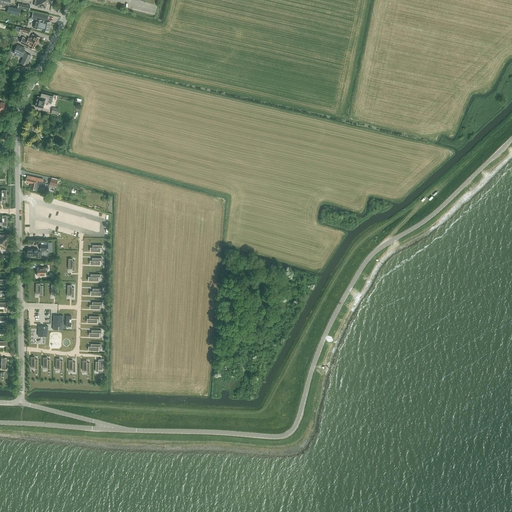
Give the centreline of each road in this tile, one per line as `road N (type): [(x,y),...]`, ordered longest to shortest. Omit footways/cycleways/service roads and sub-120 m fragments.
road 1 (tertiary): [(118,429),(291,431),(324,336),(367,259),(425,222),(511,139)]
road 2 (tertiary): [(20,402),(17,125),(72,0)]
